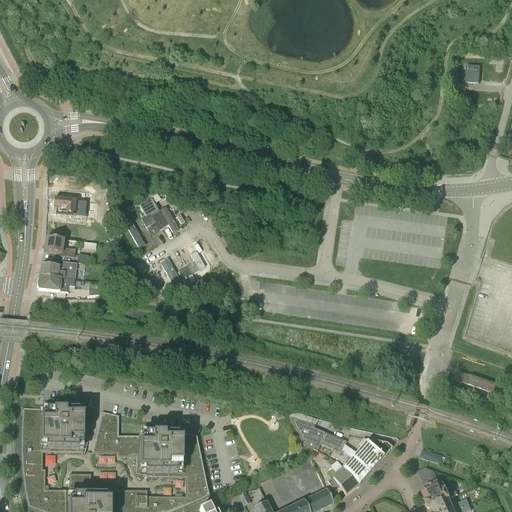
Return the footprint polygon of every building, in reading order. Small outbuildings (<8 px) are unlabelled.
[(478,85),(480,68),(466,67),(465,84),(478,85)] [(151,200),(152,200),(155,198),(152,193),(135,199),(139,207),(151,200)] [(58,215),(68,216),(74,217),(74,212),(85,212),(85,209),(93,210),(93,215),(99,215),(100,204),(94,204),(53,200),(52,210),(58,210),(58,215)] [(151,215),(159,231),(166,228),(170,237),(177,233),(166,208),(151,215)] [(145,218),(150,226),(155,224),(150,215),(145,218)] [(145,229),(150,226),(145,218),(141,221),(145,229)] [(136,234),(132,226),(130,224),(124,228),(138,251),(144,248),(136,234)] [(92,253),(75,251),(62,249),(64,241),(45,239),(43,253),(61,255),(61,258),(73,259),(72,265),(77,265),(77,264),(90,266),(92,253)] [(184,249),(196,273),(208,267),(195,243),(184,249)] [(170,290),(181,283),(168,262),(157,269),(170,290)] [(59,268),(41,266),(39,277),(75,282),(75,281),(75,275),(58,273),(59,268)] [(182,270),(187,279),(192,276),(187,268),(182,270)] [(182,282),(187,279),(182,270),(178,273),(182,282)] [(68,288),(81,289),(82,282),(75,281),(75,282),(39,277),(37,288),(36,288),(38,292),(68,295),(68,288)] [(88,291),(89,301),(101,300),(100,291),(88,291)] [(496,385),(470,376),(469,377),(456,372),(453,381),(493,395),(496,385)] [(213,511),(207,498),(209,498),(197,438),(181,435),(180,435),(140,435),(140,438),(118,438),(118,417),(101,413),(91,455),(93,455),(117,455),(117,459),(135,459),(134,476),(149,480),(185,480),(185,499),(146,499),(146,493),(116,492),(116,485),(90,485),(90,477),(69,476),(69,493),(44,492),(44,472),(42,472),(42,455),(82,455),(83,411),(23,410),(22,410),(21,431),(20,451),(21,472),(24,492),(27,509),(34,511),(213,511)] [(344,469),(342,470),(358,487),(392,449),(386,444),(368,441),(363,439),(358,445),(362,448),(356,455),(345,447),(346,443),(314,429),(314,427),(302,422),(304,416),(289,411),(288,415),(307,454),(312,451),(317,453),(320,446),(333,451),(330,458),(346,466),(344,469)] [(420,459),(440,465),(442,457),(437,456),(438,455),(438,453),(431,451),(426,450),(426,451),(425,452),(422,452),(420,459)] [(333,480),(328,483),(335,492),(339,489),(345,497),(358,487),(342,470),(337,464),(332,468),(337,475),(332,479),(333,480)] [(437,480),(434,473),(425,470),(417,473),(422,486),(437,480)] [(427,509),(429,509),(449,500),(449,501),(450,500),(450,499),(457,496),(453,487),(446,490),(445,490),(443,486),(438,484),(424,490),(422,495),(425,503),(427,509)] [(168,486),(161,488),(164,497),(171,495),(168,486)] [(326,490),(281,511),(270,511),(266,503),(253,510),(254,511),(318,511),(333,505),(326,490)] [(243,508),(250,504),(245,493),(237,497),(243,508)] [(430,511),(455,511),(469,506),(466,501),(452,507),(449,501),(449,500),(429,509),(430,511)]
